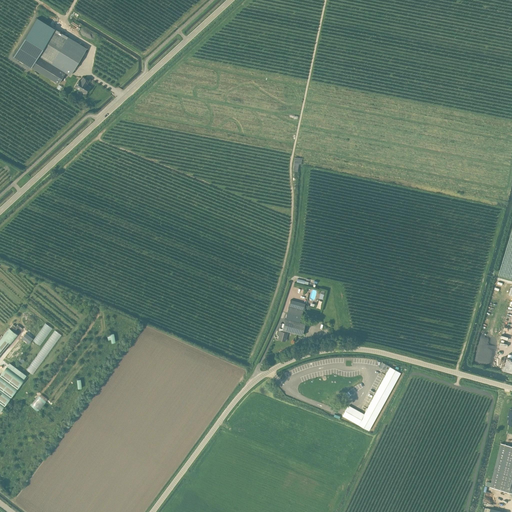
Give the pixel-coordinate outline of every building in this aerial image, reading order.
[(65,72),(70,75),(87,48),(54,29),(38,55),(42,58),(35,69),(58,83),(65,72)] [(79,80),(75,87),(86,94),(90,87),(86,85),(89,81),(84,78),(81,82),(79,80)] [(299,164),(302,164),(302,157),(294,157),(294,170),(298,171),(299,164)] [(511,231),(499,276),(511,280),(511,231)] [(289,305),(303,309),(305,303),(290,299),(289,305)] [(485,329),(511,337),(511,305),(494,300),(485,329)] [(283,327),(281,331),(279,330),(278,334),(279,334),(278,339),(285,341),(287,333),(286,332),(286,331),(302,335),(305,323),(300,321),(303,310),(289,306),(283,327)] [(45,323),(33,340),(40,345),(53,328),(45,323)] [(54,329),(27,370),(34,374),(61,334),(54,329)] [(30,340),(33,335),(27,331),(24,335),(30,340)] [(7,357),(15,362),(26,346),(17,340),(7,357)] [(401,376),(391,370),(368,412),(352,404),(346,414),(362,423),(373,428),(401,376)] [(30,392),(10,419),(25,431),(45,403),(30,392)] [(490,487),(496,488),(511,492),(511,445),(501,443),(490,487)]
